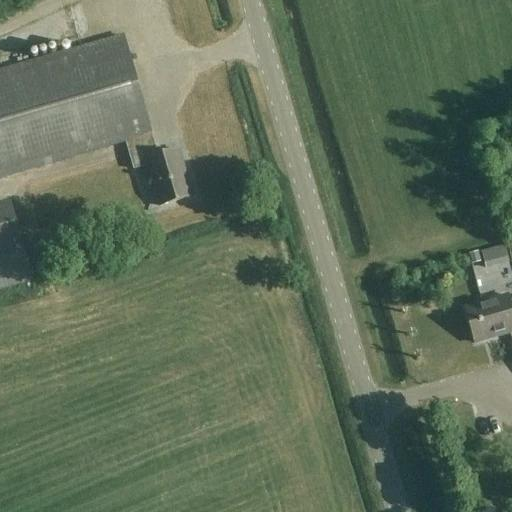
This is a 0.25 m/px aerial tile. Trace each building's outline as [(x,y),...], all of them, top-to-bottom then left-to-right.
[(158,157),(123,37),(0,72),(0,178),(125,143),(133,171),(147,166),(159,207),(194,198),(191,186),(188,186),(178,151),(158,157)] [(0,291),(33,282),(9,204),(0,206),(0,291)] [(477,254),(468,256),(471,266),(480,264),(477,254)] [(495,258),(500,277),(509,275),(504,256),(495,258)] [(511,302),(509,303),(507,297),(465,310),(475,344),(511,333),(511,302)]
